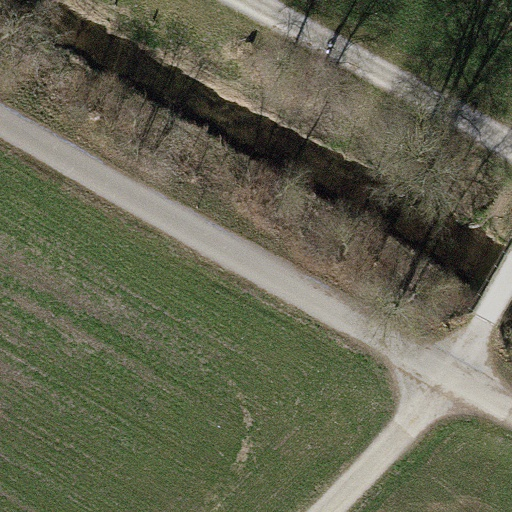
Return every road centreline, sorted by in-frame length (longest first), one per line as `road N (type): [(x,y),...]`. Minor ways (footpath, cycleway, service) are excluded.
road 1 (track): [(454,374),(0,106)]
road 2 (track): [(225,0),(511,147)]
road 3 (track): [(324,511),(454,374)]
